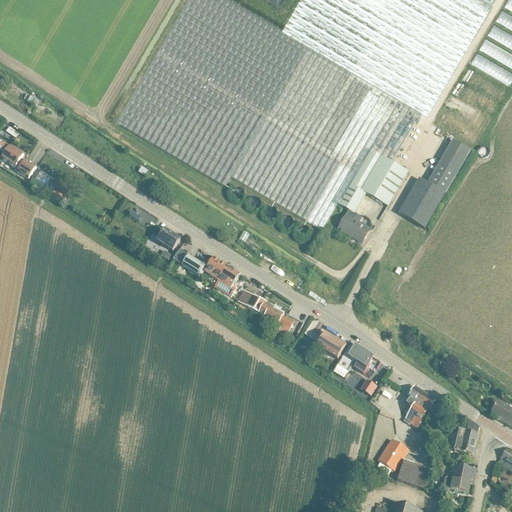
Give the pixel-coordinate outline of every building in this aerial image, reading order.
[(194,0),(192,5),(394,125),(467,0),(194,0)] [(0,162),(10,147),(1,142),(0,143),(0,162)] [(434,230),(474,150),(458,142),(454,151),(451,150),(435,184),(424,179),(406,216),(434,230)] [(410,144),(404,157),(410,160),(416,146),(410,144)] [(10,147),(0,162),(2,164),(3,162),(19,171),(17,174),(29,181),(31,177),(37,168),(25,161),(23,165),(20,163),(24,156),(10,147)] [(361,216),(371,196),(395,208),(408,183),(409,183),(415,171),(373,150),(344,207),(361,216)] [(81,171),(78,174),(88,181),(90,177),(81,171)] [(65,195),(70,188),(59,180),(54,188),(65,195)] [(367,247),(373,236),(348,221),(342,232),(367,247)] [(165,231),(157,242),(173,252),(180,241),(165,231)] [(399,239),(394,249),(416,261),(421,251),(399,239)] [(199,278),(200,276),(206,268),(189,257),(182,267),(199,278)] [(214,259),(202,278),(215,287),(228,268),(214,259)] [(215,287),(214,290),(230,301),(237,291),(233,288),(240,276),(228,268),(215,287)] [(245,291),(238,303),(255,311),(261,300),(255,297),(255,296),(245,291)] [(261,300),(255,311),(279,324),(280,322),(284,324),(283,325),(290,329),(293,324),(282,318),(283,316),(272,310),(274,308),(266,303),(261,300)] [(275,311),(291,319),(294,314),(277,306),(275,311)] [(337,361),(341,355),(346,347),(325,334),(317,348),(337,361)] [(371,338),(381,344),(384,340),(374,334),(371,338)] [(368,367),(373,358),(351,344),(336,366),(336,367),(332,374),(342,381),(347,374),(354,363),(356,365),(353,369),(362,375),(368,367)] [(361,390),(360,393),(362,394),(369,399),(370,400),(372,397),(377,389),(372,385),(367,382),(361,390)] [(409,396),(408,398),(411,400),(410,401),(407,405),(413,409),(412,410),(404,423),(411,427),(423,408),(419,406),(426,395),(414,388),(409,396)] [(435,402),(426,395),(419,406),(423,408),(411,427),(416,431),(430,410),(436,402),(435,402)] [(511,429),(511,412),(498,404),(490,416),(511,429)] [(473,457),(479,429),(469,422),(466,432),(459,430),(454,452),(473,457)] [(396,475),(410,453),(393,442),(379,463),(396,475)] [(511,473),(511,452),(507,450),(498,465),(511,473)] [(414,466),(405,463),(398,482),(408,485),(414,466)] [(474,486),(477,473),(453,468),(450,481),(446,480),(444,490),(469,495),(470,485),(474,486)]
